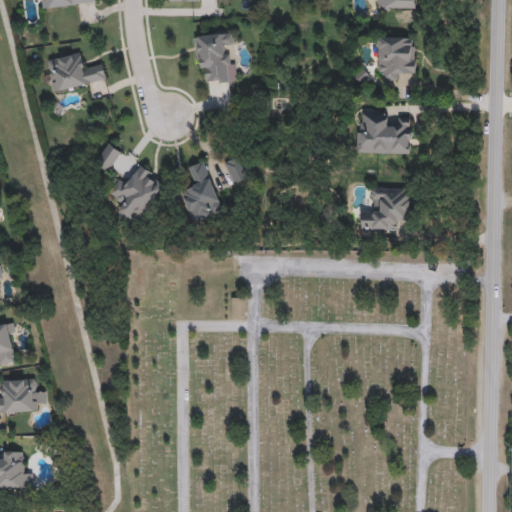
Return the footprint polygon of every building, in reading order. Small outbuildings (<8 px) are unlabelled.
[(95,0),(96,3),(43,9),(41,0),(95,0)] [(373,8),(373,0),(416,0),(416,9),(373,8)] [(197,36),(232,33),(233,43),(224,44),(225,58),(234,57),(236,81),(201,84),(197,36)] [(415,37),(415,72),(398,72),(398,81),(377,81),(377,37),(415,37)] [(54,93),(47,61),(79,53),(82,66),(102,61),(106,80),(54,93)] [(357,114),(388,114),(388,124),(399,125),(399,116),(411,116),(411,155),(357,154),(357,114)] [(94,165),(110,144),(122,153),(106,174),(94,165)] [(223,163),(239,156),(249,177),(234,185),(223,163)] [(223,212),(192,223),(181,192),(194,187),(187,168),(205,162),(223,212)] [(164,182),(136,224),(118,212),(123,205),(108,195),(120,178),(128,184),(141,166),(164,182)] [(410,189),(410,220),(398,220),(398,232),(361,231),(362,210),(380,210),(381,198),(372,198),(372,188),(410,189)] [(232,318),(245,318),(245,298),(232,298),(232,318)] [(0,324),(12,322),(19,361),(0,364),(0,324)] [(37,411),(0,412),(0,394),(3,394),(3,379),(34,378),(34,389),(45,389),(45,401),(36,401),(37,411)] [(32,488),(0,488),(0,459),(3,459),(3,451),(22,451),(22,469),(32,469),(32,488)]
